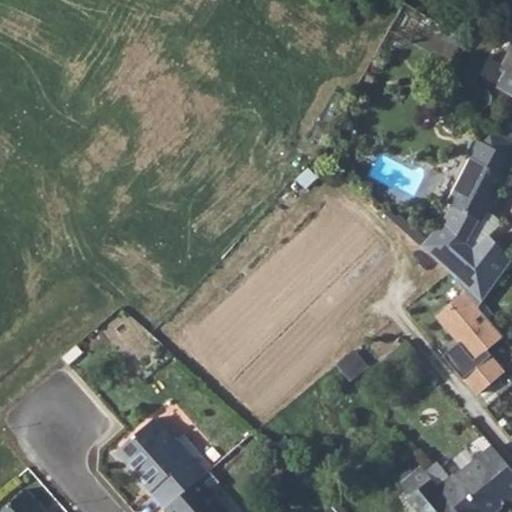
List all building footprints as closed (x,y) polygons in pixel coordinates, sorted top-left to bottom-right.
[(511,0),(488,0),(487,3),(508,15),(511,6),(511,0)] [(511,29),(511,32),(509,30),(499,48),(503,50),(494,66),(500,69),(492,84),(511,94),(511,29)] [(462,91),(440,80),(429,98),(452,109),(462,91)] [(481,306),(511,259),(511,257),(487,237),(477,248),(464,237),(473,226),(480,217),(484,219),(488,208),(492,200),(496,187),(501,189),(508,172),(505,171),(511,155),(511,153),(508,152),(511,143),(511,140),(485,126),(479,140),(475,138),(467,156),(469,157),(449,204),(453,206),(446,223),(431,242),(426,248),(454,271),(469,291),(481,306)] [(496,201),(501,189),(496,187),(492,200),(496,201)] [(477,248),(487,237),(502,222),(488,208),(484,219),(480,217),(473,226),(464,237),(477,248)] [(385,215),(426,248),(431,242),(401,218),(399,221),(388,211),(385,215)] [(439,316),(462,341),(446,355),(466,378),(468,376),(482,391),(507,369),(489,349),(505,335),(481,306),(469,291),(439,316)] [(371,369),(357,352),(355,353),(354,354),(368,371),(371,369)] [(368,371),(354,354),(340,365),(354,382),(368,371)] [(116,455),(145,489),(148,486),(153,492),(150,495),(165,511),(166,511),(200,482),(212,471),(184,438),(176,445),(156,421),(116,455)] [(442,489),(460,511),(500,511),(511,502),(511,467),(496,448),(458,480),(456,477),(442,489)] [(460,511),(442,489),(435,480),(424,467),(404,483),(416,496),(409,502),(417,511),(460,511)] [(166,511),(226,511),(200,482),(166,511)] [(145,489),(150,495),(153,492),(148,486),(145,489)] [(46,511),(27,491),(23,494),(39,511),(46,511)] [(39,511),(23,494),(2,511),(39,511)]
